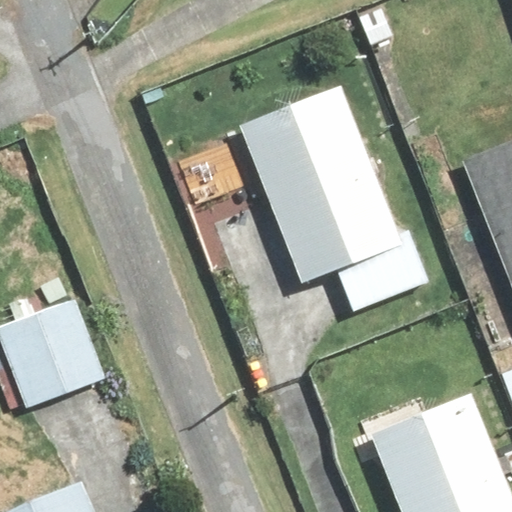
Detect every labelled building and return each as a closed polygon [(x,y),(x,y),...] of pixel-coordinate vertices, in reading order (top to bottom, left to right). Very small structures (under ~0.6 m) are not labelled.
[(355,88),(249,125),(304,285),(339,272),(354,316),(447,284),(429,230),(407,237),(355,88)] [(511,144),(470,162),(511,266),(511,144)] [(103,386),(115,381),(83,302),(19,328),(12,311),(0,315),(0,369),(18,414),(80,389),(105,452),(127,444),(103,386)] [(511,511),(511,463),(484,397),(372,444),(400,511),(511,511)] [(146,511),(131,474),(40,511),(146,511)]
